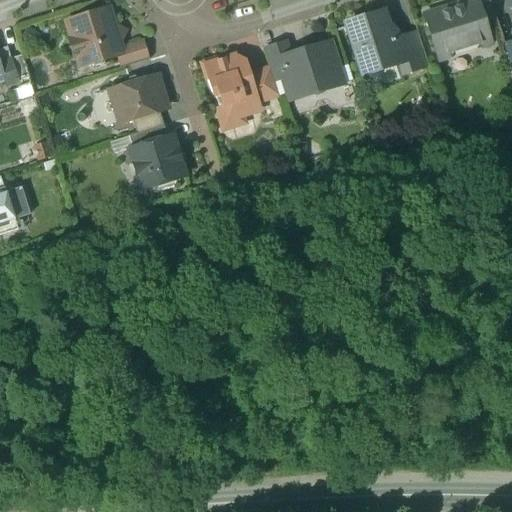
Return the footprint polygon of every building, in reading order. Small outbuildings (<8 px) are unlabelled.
[(486,0),(465,0),(467,4),(474,2),(481,23),(493,19),(486,0)] [(467,4),(423,18),(436,60),(465,51),(472,53),(489,48),(481,23),(474,2),(467,4)] [(106,11),(67,24),(72,40),(67,41),(72,59),(77,58),(78,61),(88,66),(93,68),(99,66),(101,61),(116,56),(120,54),(118,49),(116,43),(122,34),(112,29),(106,11)] [(380,14),(345,25),(359,70),(372,66),(381,71),(393,67),(400,65),(393,41),(391,35),(388,33),(384,34),(381,27),(383,27),(380,14)] [(27,43),(57,34),(52,17),(21,26),(27,43)] [(415,35),(393,41),(400,65),(393,67),(397,78),(426,69),(415,35)] [(141,42),(118,49),(120,54),(116,56),(120,70),(147,61),(141,42)] [(511,42),(501,46),(509,72),(511,70),(511,42)] [(286,45),(262,53),(268,71),(271,83),(282,79),(277,61),(290,57),(286,45)] [(290,57),(277,61),(282,79),(289,102),(308,96),(313,98),(320,96),(324,91),(321,81),(336,77),(326,46),(290,57)] [(6,49),(0,50),(0,63),(9,61),(9,60),(6,49)] [(27,80),(20,57),(9,60),(9,61),(16,84),(16,83),(16,84),(27,80)] [(232,59),(216,64),(215,61),(200,66),(210,98),(213,97),(221,123),(231,129),(236,120),(248,116),(243,99),(252,96),(246,80),(241,77),(244,71),(242,66),(238,64),(234,65),(232,59)] [(9,61),(0,63),(0,70),(3,81),(4,87),(16,84),(16,83),(16,84),(9,61)] [(268,71),(252,76),(260,103),(276,98),(271,83),(268,71)] [(153,79),(138,84),(138,83),(133,79),(127,81),(125,87),(125,88),(111,92),(121,125),(130,122),(157,114),(163,112),(153,79)] [(157,114),(130,122),(135,136),(162,128),(157,114)] [(135,136),(127,139),(130,151),(165,140),(162,128),(135,136)] [(130,151),(127,152),(139,192),(183,179),(170,138),(165,140),(130,151)] [(0,237),(16,232),(12,221),(13,221),(4,195),(3,190),(2,190),(0,190),(0,237)]
